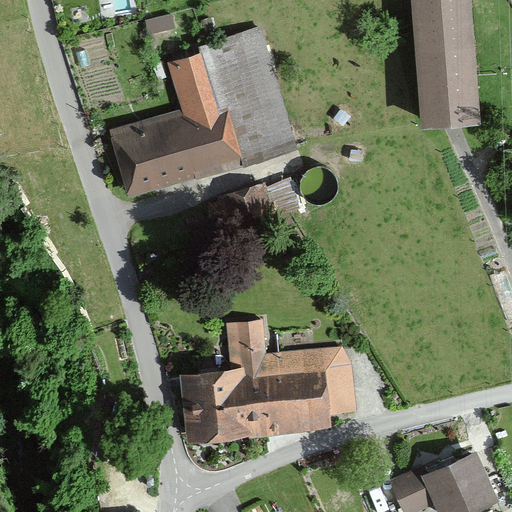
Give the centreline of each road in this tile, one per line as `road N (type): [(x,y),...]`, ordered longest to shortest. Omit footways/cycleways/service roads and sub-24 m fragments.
road 1 (unclassified): [(182,487),(38,0)]
road 2 (residential): [(217,486),(339,436),(511,394)]
